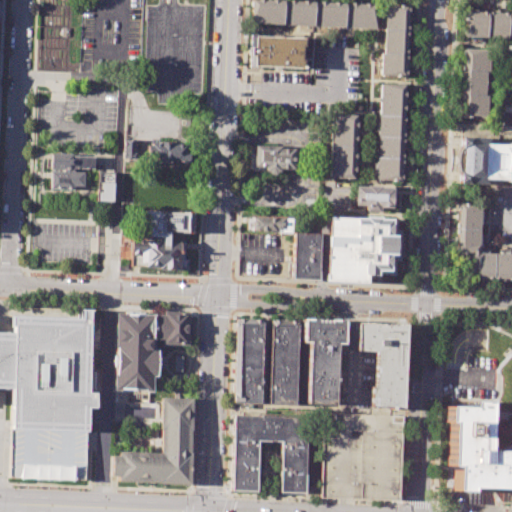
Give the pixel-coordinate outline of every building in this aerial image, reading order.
[(249,0),(283,0),(281,25),(248,23),(249,0)] [(283,0),(375,4),(374,30),(281,25),(283,0)] [(385,4),(384,52),(380,52),(379,75),(406,76),(408,5),(385,4)] [(465,11),(511,12),(511,35),(507,35),(507,37),(464,36),(465,11)] [(61,27),(69,27),(69,36),(60,36),(61,27)] [(248,35),(306,37),(305,68),(247,66),(248,35)] [(463,48),(460,116),(486,117),(488,49),(463,48)] [(379,114),(380,83),(404,84),(403,116),(379,114)] [(330,145),(354,146),(355,114),(332,113),(330,145)] [(378,136),(379,114),(403,116),(402,137),(378,136)] [(377,156),(378,136),(402,137),(402,158),(377,156)] [(460,136),(459,148),(462,148),(461,171),(459,171),(458,182),(486,183),(486,178),(506,179),(506,180),(511,180),(511,142),(507,142),(507,144),(488,143),(489,137),(460,136)] [(122,139),(135,140),(135,157),(122,157),(122,139)] [(150,141),(189,143),(188,161),(145,159),(145,144),(150,145),(150,141)] [(253,145),(252,164),(253,165),(256,165),(264,167),(264,170),(267,172),(270,174),(274,174),(278,171),(281,168),(293,168),(294,149),(280,148),(279,146),(253,145)] [(330,145),(354,146),(353,178),(329,177),(330,145)] [(49,152),(49,168),(62,169),(62,171),(49,170),(49,187),(71,188),(71,184),(81,185),(82,171),(73,171),(73,167),(92,168),(93,156),(72,155),(72,153),(49,152)] [(376,179),(401,180),(402,158),(377,156),(376,179)] [(97,172),(113,172),(112,201),(95,200),(97,172)] [(356,186),(355,204),(366,205),(366,211),(379,212),(381,209),(383,209),(383,207),(391,207),(392,206),(395,206),(396,189),(392,189),(392,187),(381,187),(380,185),(366,185),(366,186),(356,186)] [(457,204),(480,205),(478,252),(511,252),(511,278),(470,277),(471,254),(456,253),(457,204)] [(140,210),(140,227),(147,227),(147,235),(157,236),(161,236),(161,241),(167,241),(168,232),(193,233),(194,212),(140,210)] [(252,216),(246,218),(245,226),(251,231),(292,233),(293,218),(252,216)] [(328,216),(325,273),(324,273),(323,280),(365,282),(365,276),(376,274),(378,273),(394,273),(394,259),(398,259),(399,230),(396,230),(396,220),(391,220),(391,218),(379,218),(379,217),(365,216),(365,218),(328,216)] [(292,233),(292,235),(290,278),(317,280),(319,234),(292,233)] [(183,242),(167,241),(161,241),(148,241),(148,245),(131,244),(130,265),(144,265),(146,266),(178,268),(186,268),(186,259),(183,259),(183,242)] [(0,332),(10,333),(11,316),(81,317),(81,308),(90,309),(88,392),(94,392),(94,406),(85,406),(85,430),(9,428),(11,387),(0,386),(0,332)] [(66,310),(45,309),(45,316),(66,317),(66,310)] [(113,311),(111,389),(151,391),(151,375),(155,375),(156,348),(152,348),(153,339),(162,340),(162,342),(186,343),(186,336),(192,336),(193,318),(187,318),(187,313),(113,311)] [(235,318),(232,401),(260,403),(263,319),(235,318)] [(269,319),(297,321),(294,404),(266,403),(269,319)] [(303,319),(343,320),(342,342),(335,342),(333,403),(306,401),(308,341),(302,341),(303,319)] [(356,322),(404,324),(400,407),(369,405),(370,385),(373,385),(375,352),(355,350),(356,322)] [(160,397),(191,398),(189,484),(116,480),(116,476),(109,475),(110,456),(116,456),(117,450),(158,452),(160,397)] [(445,406),(444,423),(448,423),(447,466),(453,466),(452,490),(455,490),(467,491),(467,496),(466,502),(480,503),(481,496),(481,488),(487,488),(511,488),(511,452),(501,452),(494,451),(486,451),(487,415),(487,401),(469,400),(469,407),(450,406),(445,406)] [(323,413),(320,496),(397,499),(400,416),(323,413)] [(232,415),(229,490),(254,490),(256,440),(280,441),(278,491),(303,492),(306,417),(232,415)]
